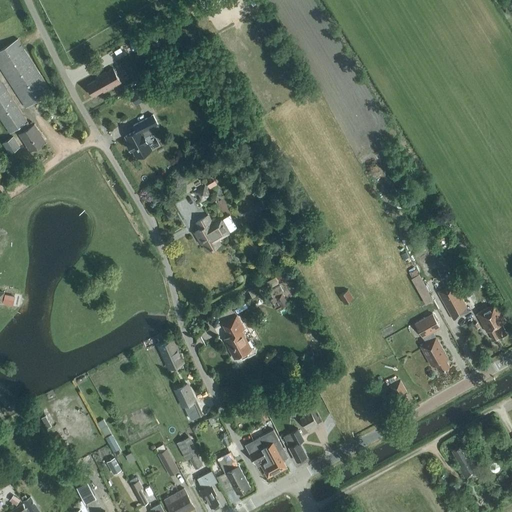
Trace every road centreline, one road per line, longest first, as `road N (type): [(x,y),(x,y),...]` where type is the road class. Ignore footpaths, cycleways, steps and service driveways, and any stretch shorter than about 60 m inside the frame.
road 1 (unclassified): [(265,496),(182,328),(148,220),(26,0)]
road 2 (tertiary): [(291,481),(511,359)]
road 3 (track): [(307,509),(491,409),(511,431)]
